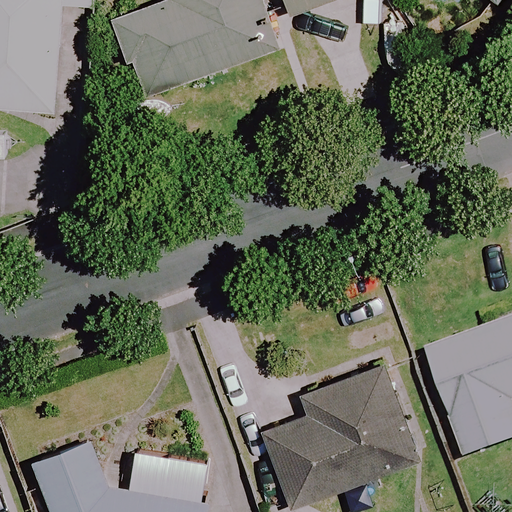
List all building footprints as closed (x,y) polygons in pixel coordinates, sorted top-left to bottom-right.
[(91,6),(91,0),(0,0),(0,107),(54,111),(61,4),(91,6)] [(160,0),(108,19),(125,66),(132,64),(144,97),(278,48),(260,0),(160,0)] [(288,0),(295,16),(333,0),(288,0)] [(511,305),(506,307),(510,320),(428,350),(468,458),(511,441),(511,305)] [(332,492),(338,511),(363,511),(377,507),(367,479),(416,462),(383,368),(306,395),(313,414),(264,431),(291,506),(332,492)] [(108,483),(93,441),(39,460),(55,511),(204,511),(206,501),(108,483)]
